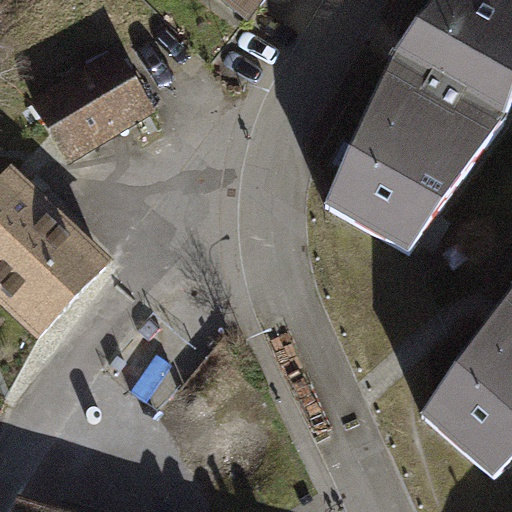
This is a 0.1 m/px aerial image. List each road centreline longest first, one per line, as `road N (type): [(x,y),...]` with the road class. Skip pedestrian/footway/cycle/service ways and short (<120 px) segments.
road 1 (residential): [(272,206),(192,229),(78,361),(9,460),(0,487)]
road 2 (residential): [(272,206),(287,304),(381,511)]
road 3 (residential): [(352,0),(289,129),(272,206)]
